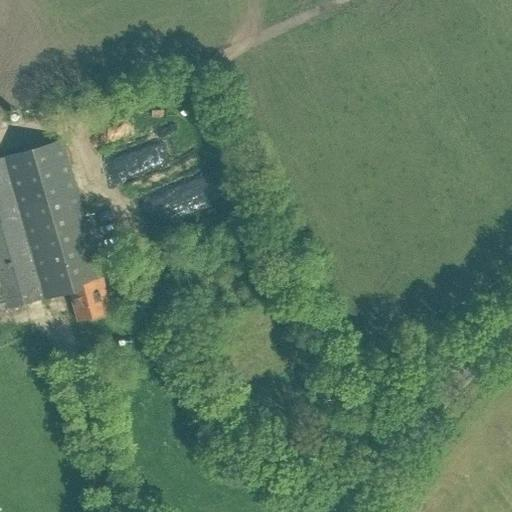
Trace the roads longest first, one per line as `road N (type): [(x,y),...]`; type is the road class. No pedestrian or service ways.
road 1 (track): [(84,135),(99,118),(337,0)]
road 2 (tertiary): [(350,511),(511,324)]
